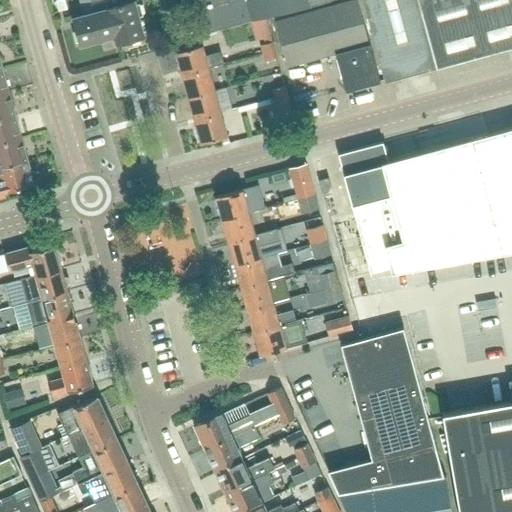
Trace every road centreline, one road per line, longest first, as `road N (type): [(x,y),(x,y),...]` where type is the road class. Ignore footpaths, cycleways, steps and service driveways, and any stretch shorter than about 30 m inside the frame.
road 1 (tertiary): [(181,173),(511,83)]
road 2 (unclassified): [(147,413),(88,199)]
road 3 (unclassified): [(88,199),(31,0)]
road 4 (unclassified): [(181,173),(146,58)]
